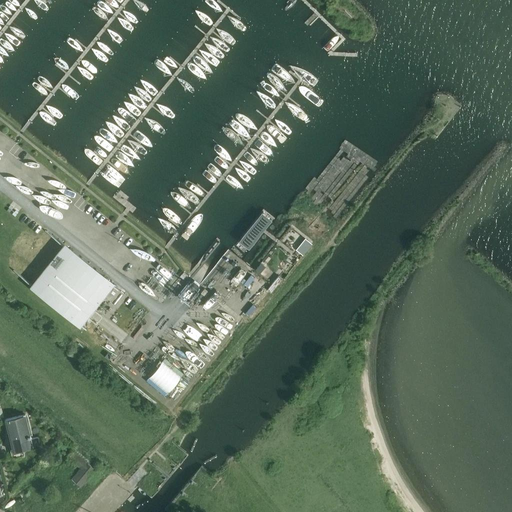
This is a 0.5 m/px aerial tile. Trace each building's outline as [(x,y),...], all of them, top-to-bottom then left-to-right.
[(277,213),(269,207),(239,244),(247,251),(277,213)] [(306,239),(302,244),(308,249),(312,244),(306,239)] [(32,285),(56,304),(89,264),(64,245),(32,285)] [(56,304),(80,324),(113,284),(89,264),(56,304)] [(279,276),(268,290),(271,293),(283,279),(279,276)] [(33,445),(40,444),(38,437),(31,439),(27,423),(25,423),(23,416),(25,415),(25,414),(5,419),(7,428),(9,428),(15,451),(12,451),(13,452),(33,447),(33,445)] [(81,487),(95,469),(72,449),(66,456),(81,468),(71,479),(81,487)] [(109,475),(114,469),(110,466),(105,471),(109,475)]
